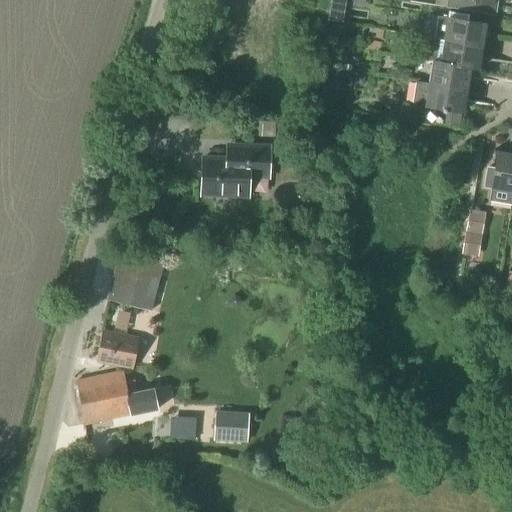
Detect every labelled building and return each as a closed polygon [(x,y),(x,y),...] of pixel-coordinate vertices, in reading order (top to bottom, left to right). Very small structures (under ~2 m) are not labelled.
[(434,0),(434,5),(445,7),(445,8),(475,13),(476,3),(492,6),(493,0),(434,0)] [(467,23),(469,15),(448,12),(447,18),(437,16),(433,39),(433,40),(480,47),(484,25),(467,23)] [(433,40),(433,39),(428,38),(424,60),(432,61),(441,62),(441,63),(470,68),(477,69),(480,47),(433,40)] [(441,62),(432,61),(424,60),(432,62),(429,83),(466,89),(470,68),(441,63),(441,62)] [(466,89),(429,83),(415,81),(411,106),(425,108),(425,106),(446,109),(444,125),(458,127),(461,112),(462,112),(466,89)] [(271,144),(225,142),(224,160),(201,159),(200,195),(248,197),(248,179),(270,180),(271,144)] [(302,178),(317,169),(304,149),(289,158),(302,178)] [(510,205),(511,191),(511,153),(497,151),(494,167),(486,166),(482,188),(490,189),(488,201),(510,205)] [(469,234),(466,255),(477,256),(480,236),(469,234)] [(151,312),(163,264),(119,252),(107,300),(151,312)] [(132,369),(138,339),(102,332),(96,362),(132,369)] [(124,382),(122,372),(75,382),(84,424),(157,408),(152,387),(136,390),(134,380),(124,382)] [(214,441),(247,443),(249,412),(215,411),(214,441)]
